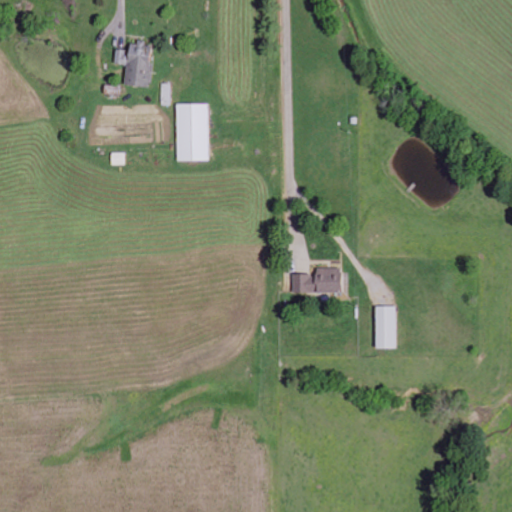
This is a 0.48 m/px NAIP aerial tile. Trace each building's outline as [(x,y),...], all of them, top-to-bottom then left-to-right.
[(116,65),(130,67),(127,86),(152,90),(157,57),(147,55),(149,45),(134,43),(132,53),(118,50),(116,65)] [(106,95),(118,96),(119,87),(107,87),(106,95)] [(210,106),(178,106),(179,163),(211,162),(210,106)] [(127,154),(113,155),(113,167),(127,166),(127,154)] [(295,276),(295,296),(348,294),(347,270),(320,270),(320,275),(295,276)] [(399,351),(399,309),(378,309),(379,351),(399,351)]
